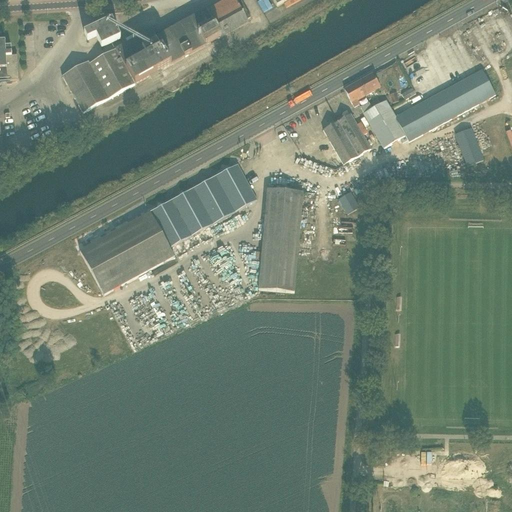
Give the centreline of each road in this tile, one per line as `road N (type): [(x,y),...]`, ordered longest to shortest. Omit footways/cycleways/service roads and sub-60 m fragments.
road 1 (primary): [(3,264),(484,0)]
road 2 (unclassified): [(350,511),(369,186),(511,185)]
